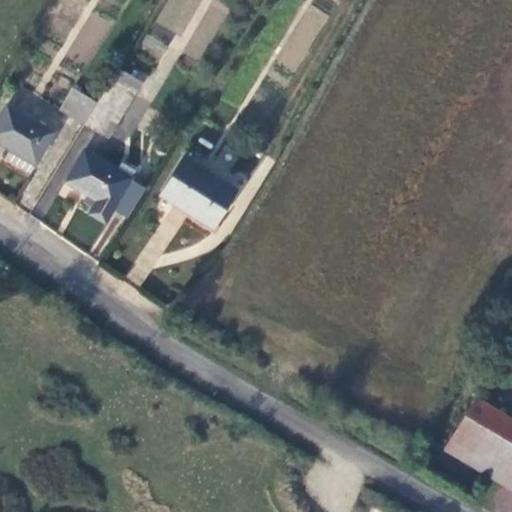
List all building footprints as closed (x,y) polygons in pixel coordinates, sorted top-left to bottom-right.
[(132,89),(141,77),(118,61),(109,76),(132,89)] [(132,89),(109,76),(97,96),(84,118),(106,132),(132,89)] [(61,104),(84,118),(97,96),(73,83),(61,104)] [(54,128),(10,102),(0,118),(0,138),(12,146),(7,154),(29,168),(54,128)] [(85,146),(66,178),(97,197),(89,209),(104,218),(136,167),(122,159),(117,165),(85,146)] [(185,152),(162,190),(216,224),(239,186),(185,152)] [(511,416),(479,398),(449,448),(511,485),(511,416)]
